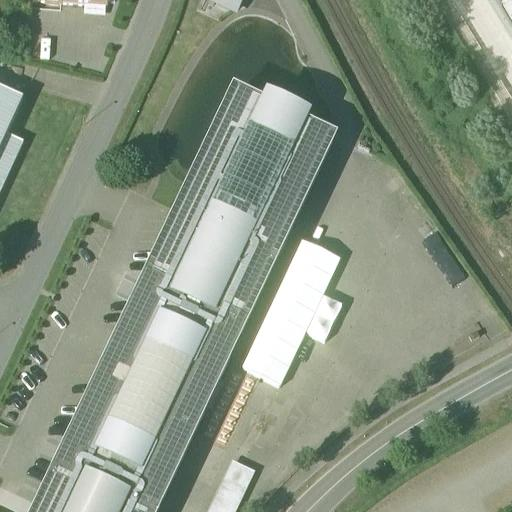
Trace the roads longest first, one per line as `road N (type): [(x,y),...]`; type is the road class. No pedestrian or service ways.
road 1 (secondary): [(151,0),(17,301)]
road 2 (secondary): [(511,371),(402,434),(309,511)]
